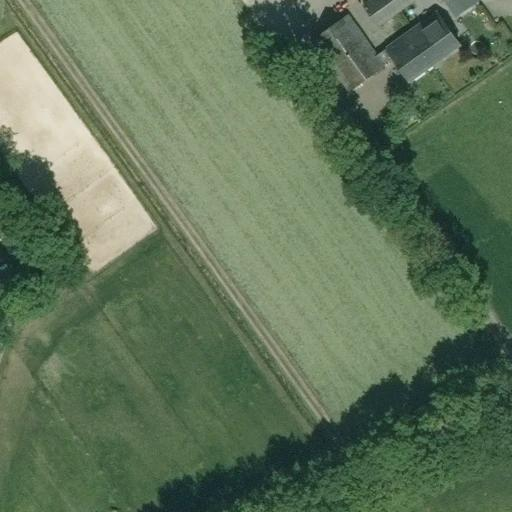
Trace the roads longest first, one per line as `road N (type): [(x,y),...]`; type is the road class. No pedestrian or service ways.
road 1 (unknown): [(359,479),(9,0)]
road 2 (tertiary): [(298,511),(511,390)]
